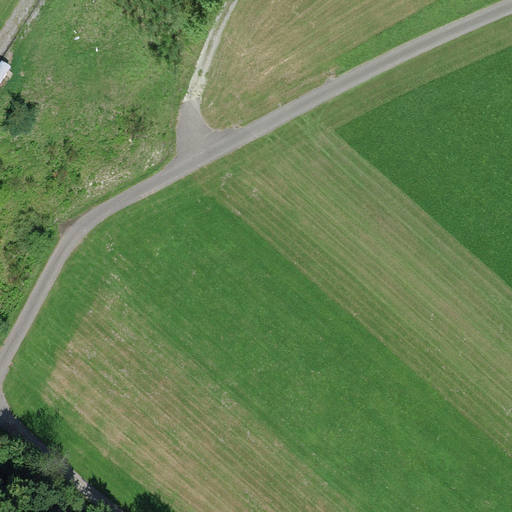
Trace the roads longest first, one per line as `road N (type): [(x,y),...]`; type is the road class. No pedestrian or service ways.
road 1 (track): [(511,6),(201,156),(89,222),(62,253),(0,376)]
road 2 (track): [(201,156),(193,110),(231,0)]
road 3 (track): [(0,411),(118,511)]
